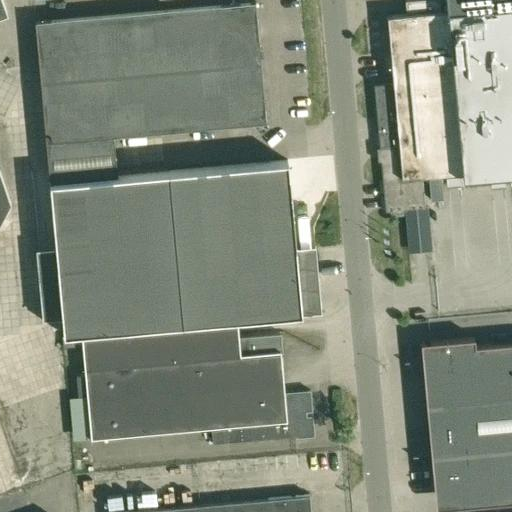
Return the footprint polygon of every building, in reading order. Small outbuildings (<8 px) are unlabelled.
[(0,0),(0,16),(9,13),(4,0),(0,0)] [(45,141),(49,181),(120,174),(117,135),(265,122),(255,0),(34,20),(45,141)] [(394,82),(375,83),(386,210),(392,209),(392,212),(405,211),(405,208),(426,207),(423,175),(446,173),(447,186),(460,185),(459,172),(463,171),(464,176),(490,173),(491,188),(505,187),(504,172),(509,172),(510,186),(511,185),(511,0),(448,0),(449,9),(440,10),(427,11),(407,13),(388,15),(394,82)] [(288,160),(120,174),(49,181),(63,336),(82,333),(236,319),(301,313),(288,160)] [(0,225),(12,202),(0,168),(0,225)] [(440,174),(427,175),(430,199),(442,198),(440,174)] [(85,368),(86,374),(91,438),(212,427),(213,444),(296,436),(296,437),(314,436),(312,415),(306,416),(305,410),(312,410),(310,390),(283,392),(280,353),(282,353),(280,334),(237,338),(236,319),(82,333),(85,368)] [(82,334),(63,336),(64,347),(83,345),(82,334)] [(452,400),(511,395),(511,341),(475,345),(474,337),(420,342),(424,380),(450,378),(452,400)] [(511,447),(511,395),(452,400),(454,424),(428,426),(431,455),(511,447)] [(511,500),(511,447),(431,455),(433,484),(460,481),(461,506),(511,500)] [(310,511),(309,495),(120,511),(310,511)]
